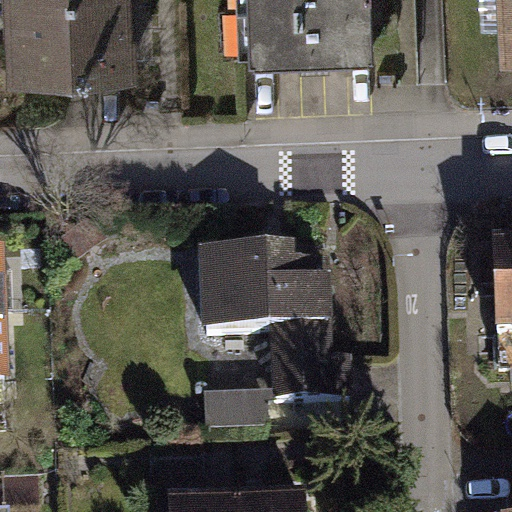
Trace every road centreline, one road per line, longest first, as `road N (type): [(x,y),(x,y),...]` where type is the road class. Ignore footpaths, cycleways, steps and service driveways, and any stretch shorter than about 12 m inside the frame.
road 1 (residential): [(0,183),(420,169)]
road 2 (residential): [(420,169),(430,511)]
